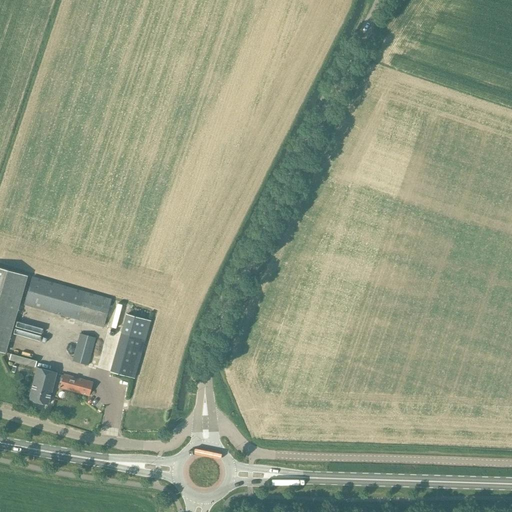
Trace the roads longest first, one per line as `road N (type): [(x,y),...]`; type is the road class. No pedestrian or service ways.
road 1 (unclassified): [(205,392),(208,353),(228,300),(381,0)]
road 2 (unclassified): [(511,463),(250,454),(212,424)]
road 3 (secondary): [(511,486),(295,478)]
road 4 (unclassified): [(198,426),(160,448),(0,413)]
